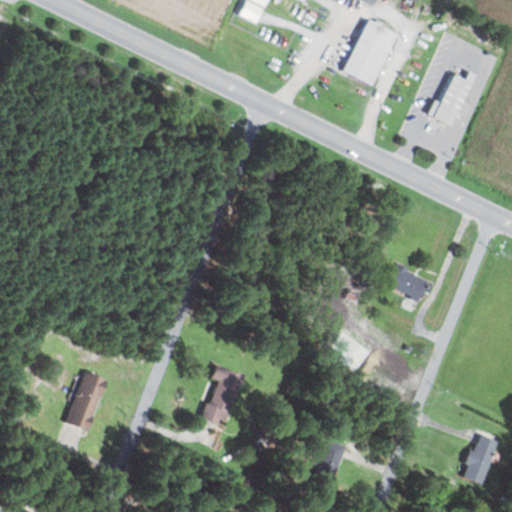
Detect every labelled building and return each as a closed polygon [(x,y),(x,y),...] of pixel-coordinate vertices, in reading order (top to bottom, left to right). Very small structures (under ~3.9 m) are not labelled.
[(341,71),(370,85),(394,33),(365,19),(341,71)] [(469,83),(450,74),(428,116),(448,126),(469,83)] [(421,290),(426,293),(431,281),(393,265),(384,285),(417,299),(421,290)] [(242,375),(214,365),(209,378),(214,380),(200,419),(223,427),(242,375)] [(63,423),(85,431),(105,379),(84,371),(63,423)] [(460,476),(480,484),(496,442),(476,434),(460,476)] [(342,445),(322,439),(309,484),(329,490),(342,445)]
